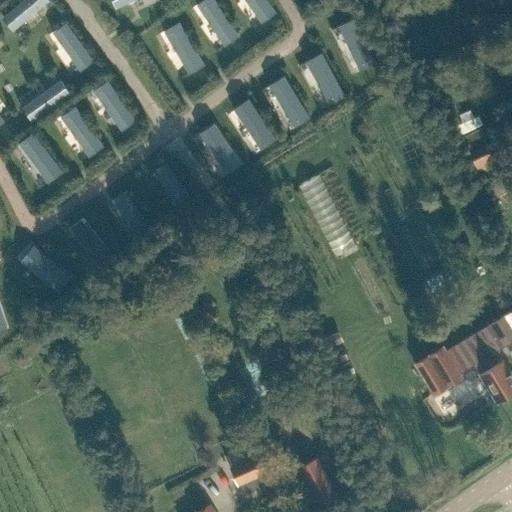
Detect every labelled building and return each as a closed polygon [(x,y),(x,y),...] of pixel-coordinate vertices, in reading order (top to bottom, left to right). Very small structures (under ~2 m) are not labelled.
[(18,0),(0,16),(0,20),(10,32),(46,1),(45,0),(18,0)] [(215,0),(198,0),(195,2),(222,42),(237,33),(215,0)] [(267,0),(245,0),(261,21),(275,10),(267,0)] [(354,17),(338,24),(357,68),(374,61),(354,17)] [(65,19),(50,29),(77,68),(92,58),(65,19)] [(178,21),(162,30),(186,72),(202,63),(178,21)] [(511,45),(503,50),(511,67),(511,66),(511,45)] [(322,51),(306,59),(329,102),(345,93),(322,51)] [(282,74),(267,84),(292,125),(307,115),(282,74)] [(19,106),(30,120),(69,92),(58,77),(19,106)] [(106,79),(91,89),(120,128),(135,117),(106,79)] [(248,97),(233,107),(261,147),(276,136),(248,97)] [(73,106),(58,117),(87,155),(102,144),(73,106)] [(216,118),(201,129),(230,168),(245,157),(216,118)] [(485,125),(463,136),(480,171),(501,160),(485,125)] [(33,130),(18,141),(46,180),(61,170),(33,130)] [(165,159),(150,169),(176,205),(190,195),(165,159)] [(124,187),(110,196),(134,231),(148,222),(124,187)] [(83,214),(68,224),(93,259),(108,249),(83,214)] [(456,241),(453,251),(467,255),(470,245),(456,241)] [(31,245),(19,259),(56,290),(68,276),(31,245)] [(459,373),(478,361),(484,371),(480,373),(497,401),(511,392),(511,375),(503,360),(501,361),(495,351),(511,340),(511,327),(511,326),(504,315),(446,351),(443,347),(415,364),(433,394),(461,377),(459,373)] [(270,469),(266,470),(259,453),(258,453),(253,442),(227,454),(231,465),(229,466),(237,485),(240,483),(244,493),(274,480),(270,469)] [(317,457),(282,474),(300,509),(315,501),(317,506),(336,496),(317,457)]
